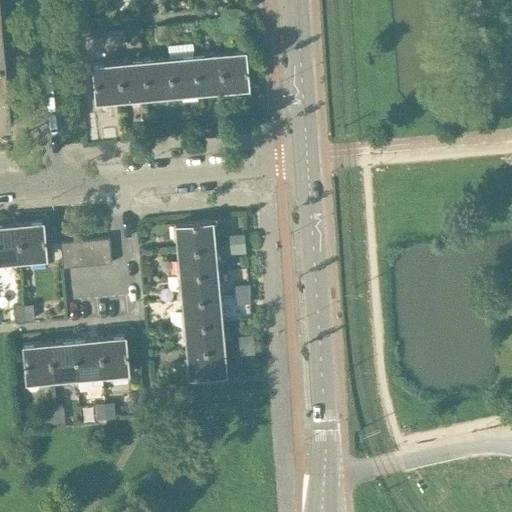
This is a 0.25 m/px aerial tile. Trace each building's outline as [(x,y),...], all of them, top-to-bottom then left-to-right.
[(82,7),(75,12),(80,19),(87,14),(82,7)] [(225,33),(224,18),(215,19),(216,34),(225,33)] [(216,34),(215,19),(205,20),(207,35),(216,34)] [(176,38),(174,23),(165,24),(166,39),(176,38)] [(166,39),(165,24),(156,25),(157,40),(166,39)] [(124,43),(123,28),(113,29),(115,44),(124,43)] [(115,44),(113,29),(104,30),(106,45),(115,44)] [(247,86),(243,49),(218,51),(221,88),(247,86)] [(221,88),(218,51),(193,54),(196,91),(221,88)] [(196,91),(193,54),(168,56),(171,93),(196,91)] [(171,93),(168,56),(142,58),(146,95),(171,93)] [(146,95),(142,58),(116,61),(120,98),(146,95)] [(120,98),(116,61),(90,63),(94,100),(120,98)] [(45,257),(41,219),(15,222),(19,259),(45,257)] [(213,245),(210,219),(173,223),(176,248),(213,245)] [(0,260),(19,259),(15,222),(0,223),(0,260)] [(243,242),(242,233),(227,234),(228,243),(243,242)] [(111,261),(108,236),(96,237),(98,262),(111,261)] [(98,262),(96,237),(83,238),(86,263),(98,262)] [(86,263),(83,238),(71,239),(73,264),(86,263)] [(73,264),(71,239),(59,241),(61,265),(73,264)] [(244,251),(243,242),(228,243),(229,252),(244,251)] [(215,270),(213,245),(176,248),(178,274),(215,270)] [(217,296),(215,270),(178,274),(180,299),(217,296)] [(248,293),(247,284),(232,285),(233,295),(248,293)] [(249,302),(248,293),(233,295),(234,304),(249,302)] [(220,321),(217,296),(180,299),(183,325),(220,321)] [(33,318),(32,303),(23,304),(24,319),(33,318)] [(24,319),(23,304),(13,305),(15,320),(24,319)] [(222,347),(220,321),(183,325),(185,350),(222,347)] [(127,371),(123,334),(97,336),(100,373),(127,371)] [(252,344),(251,334),(236,336),(237,345),(252,344)] [(97,336),(72,338),(76,375),(76,385),(101,383),(100,373),(97,336)] [(76,375),(72,338),(47,341),(50,378),(76,375)] [(50,378),(47,341),(21,343),(24,380),(50,378)] [(253,353),(252,344),(237,345),(238,354),(253,353)] [(224,372),(222,347),(185,350),(187,375),(224,372)] [(114,416),(112,401),(103,402),(104,417),(114,416)] [(104,417),(103,402),(94,403),(95,418),(104,417)] [(63,421),(62,406),(53,407),(54,422),(63,421)] [(54,422),(53,407),(44,408),(45,423),(54,422)]
